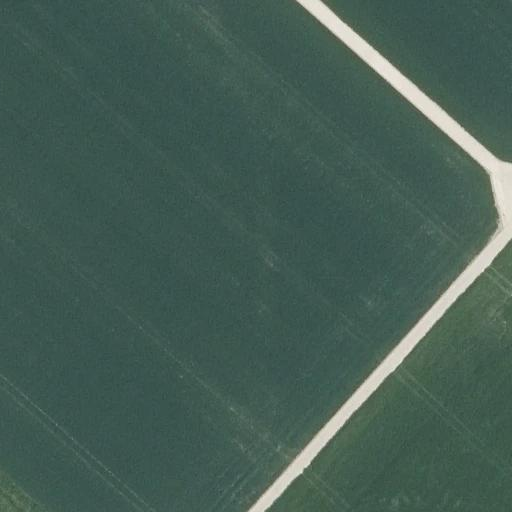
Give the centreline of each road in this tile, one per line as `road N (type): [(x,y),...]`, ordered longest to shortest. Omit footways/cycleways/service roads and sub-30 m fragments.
road 1 (track): [(262,511),(511,231)]
road 2 (track): [(511,188),(306,0)]
